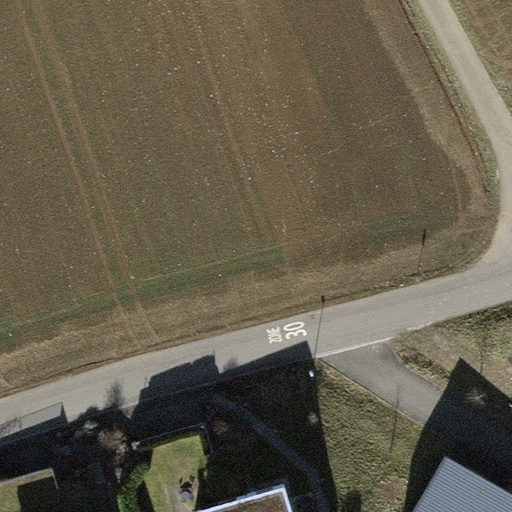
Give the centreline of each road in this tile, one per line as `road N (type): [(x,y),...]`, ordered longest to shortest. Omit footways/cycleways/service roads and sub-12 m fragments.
road 1 (residential): [(511,284),(0,426)]
road 2 (track): [(433,0),(511,146)]
